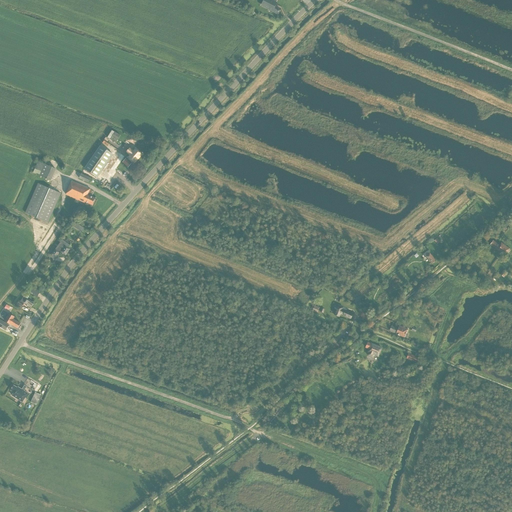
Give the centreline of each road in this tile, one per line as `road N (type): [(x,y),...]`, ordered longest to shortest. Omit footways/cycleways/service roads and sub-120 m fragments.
road 1 (tertiary): [(0,374),(87,245),(315,0)]
road 2 (track): [(20,342),(260,432)]
road 3 (track): [(335,0),(511,70)]
road 4 (track): [(378,511),(373,475),(260,432)]
road 5 (track): [(233,419),(347,330)]
road 6 (track): [(358,359),(316,378),(260,432)]
road 7 (track): [(260,432),(168,511)]
